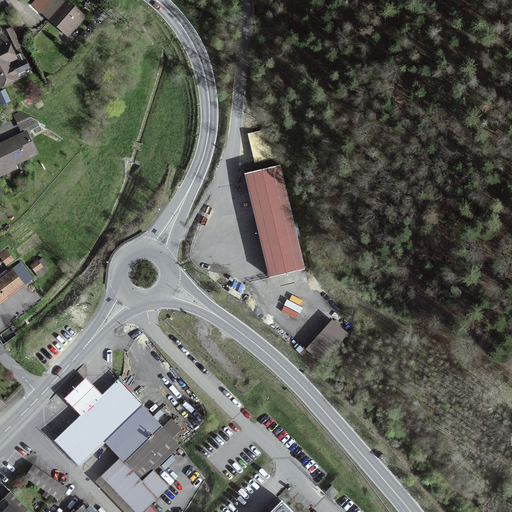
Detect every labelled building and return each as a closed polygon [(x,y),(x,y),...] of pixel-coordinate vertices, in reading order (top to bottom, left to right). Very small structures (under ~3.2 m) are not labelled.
[(68,34),(84,16),(65,0),(36,0),(32,5),(42,14),(46,10),(56,18),(53,21),(68,34)] [(8,30),(17,48),(21,46),(12,28),(8,30)] [(21,54),(14,57),(7,42),(0,45),(0,86),(30,72),(21,54)] [(6,92),(0,94),(0,100),(2,104),(10,101),(6,92)] [(23,114),(16,118),(18,123),(19,122),(22,128),(37,122),(23,114)] [(274,155),(268,131),(251,135),(257,160),(274,155)] [(27,133),(0,145),(0,174),(8,170),(7,167),(27,157),(26,156),(36,151),(27,133)] [(280,165),(245,173),(269,277),(304,268),(280,165)] [(13,259),(6,250),(0,254),(0,255),(7,264),(13,259)] [(0,274),(0,302),(28,280),(16,266),(8,272),(6,269),(0,274)] [(321,366),(346,340),(333,328),(309,355),(321,366)] [(59,442),(79,464),(140,405),(120,384),(59,442)] [(143,480),(153,470),(179,445),(161,427),(126,462),(143,480)] [(143,480),(126,462),(106,481),(135,511),(141,511),(168,486),(153,470),(143,480)] [(68,487),(34,463),(26,475),(60,499),(68,487)] [(332,485),(325,492),(332,499),(339,492),(332,485)] [(31,511),(13,494),(0,505),(0,511),(31,511)] [(268,511),(294,511),(281,499),(268,511)]
